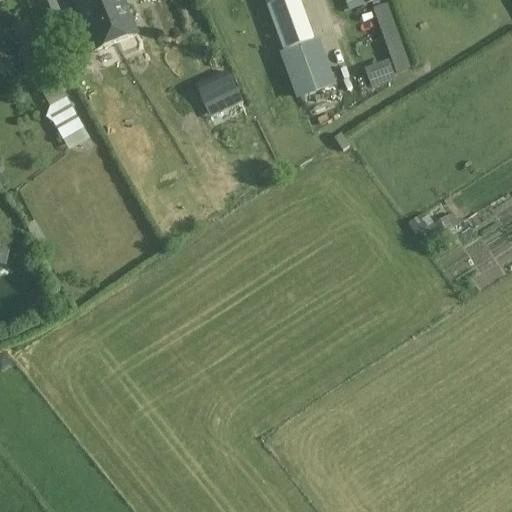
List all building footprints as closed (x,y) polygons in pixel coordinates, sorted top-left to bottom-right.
[(54,0),(51,0),(37,6),(49,33),(65,26),(54,0)] [(115,44),(97,0),(71,0),(93,53),(115,44)] [(97,0),(115,44),(137,35),(122,0),(97,0)] [(299,101),(331,89),(298,0),(293,0),(268,9),(284,54),(282,55),(299,101)] [(12,33),(4,38),(0,31),(0,76),(18,66),(18,65),(27,60),(37,77),(51,69),(37,44),(39,42),(27,23),(12,31),(12,33)] [(372,91),(396,83),(388,62),(365,70),(372,91)] [(343,64),(334,68),(343,89),(353,85),(343,64)] [(211,119),(243,104),(228,72),(196,87),(211,119)] [(43,103),(56,137),(79,127),(66,94),(43,103)] [(423,210),(407,216),(413,230),(429,224),(423,210)]
